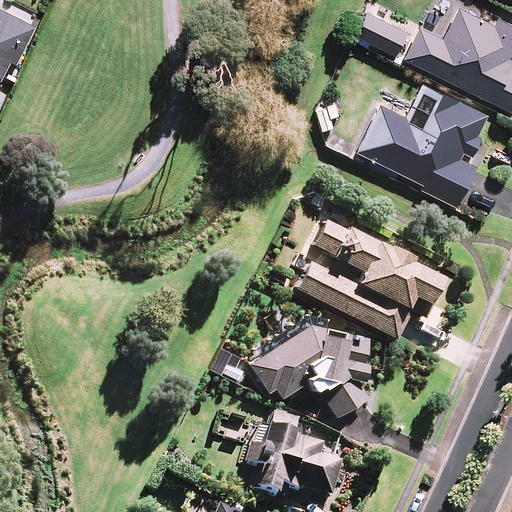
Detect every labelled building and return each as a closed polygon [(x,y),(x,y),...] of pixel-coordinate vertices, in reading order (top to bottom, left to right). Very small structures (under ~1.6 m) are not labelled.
[(419,31),(403,63),(502,111),(511,90),(511,73),(509,72),(511,66),(511,63),(510,62),(511,57),(511,28),(498,21),(494,29),(458,11),(442,42),(419,31)] [(0,83),(3,85),(13,66),(20,70),(39,32),(0,12),(0,83)] [(379,24),(361,15),(349,37),(366,47),(379,24)] [(379,108),(356,155),(422,187),(420,191),(455,209),(475,170),(460,163),(463,156),(472,161),(482,142),(477,139),(488,118),(486,117),(438,94),(429,113),(426,112),(418,127),(379,108)] [(306,266),(292,295),(395,346),(409,319),(422,325),(431,306),(426,303),(434,286),(403,270),(405,267),(373,252),(374,250),(323,225),(310,252),(329,261),(327,266),(355,280),(351,288),(306,266)] [(366,401),(359,392),(364,371),(361,370),(366,344),(307,331),(246,370),(265,400),(272,395),(279,406),(301,391),(308,401),(315,396),(333,423),(366,401)] [(303,494),(333,503),(343,468),(323,462),(326,450),(295,441),(300,424),(274,417),(251,494),(257,496),(255,502),(276,509),(279,499),(288,502),(290,496),(302,500),(303,494)]
